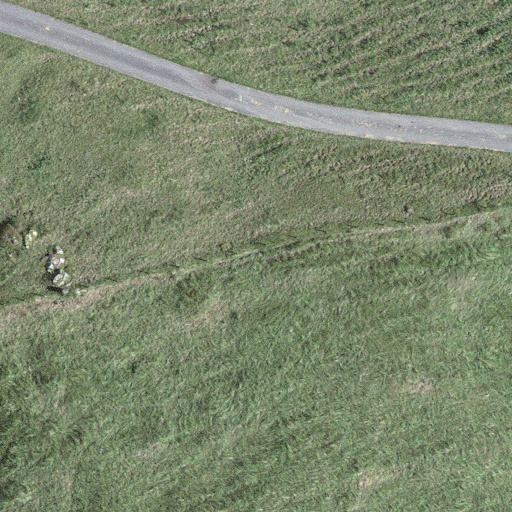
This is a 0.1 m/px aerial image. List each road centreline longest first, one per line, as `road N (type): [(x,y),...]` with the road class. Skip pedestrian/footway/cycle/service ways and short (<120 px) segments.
road 1 (track): [(511,143),(321,119),(0,25)]
road 2 (track): [(511,198),(0,318)]
